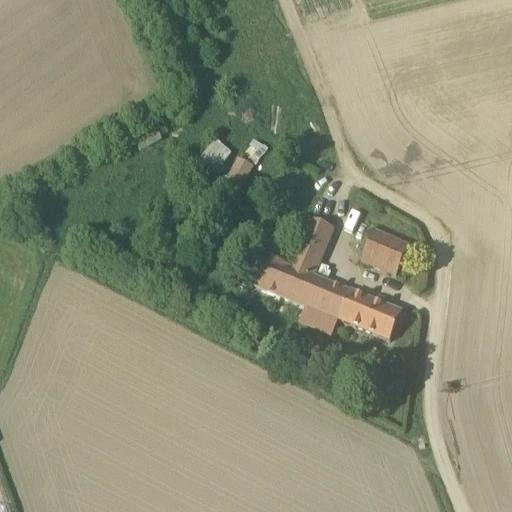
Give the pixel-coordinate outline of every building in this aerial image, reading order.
[(216,177),(233,153),(216,140),(198,165),(216,177)] [(238,200),(254,169),(238,161),(222,192),(238,200)] [(314,273),(332,231),(307,221),(288,266),(276,262),(256,254),(244,282),(390,344),(401,316),(314,277),(314,273)] [(396,280),(409,249),(374,234),(363,264),(396,280)] [(375,415),(393,387),(377,376),(359,404),(375,415)]
